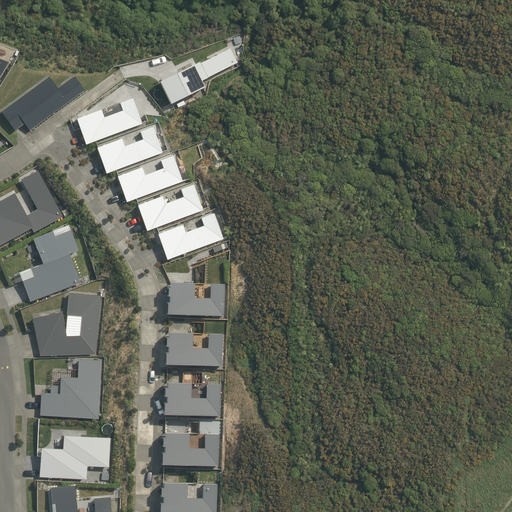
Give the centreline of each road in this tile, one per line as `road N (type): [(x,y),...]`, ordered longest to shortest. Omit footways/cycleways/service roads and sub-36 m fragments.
road 1 (residential): [(141,511),(146,299),(136,266),(55,147),(40,143),(0,165)]
road 2 (residential): [(0,350),(10,511)]
